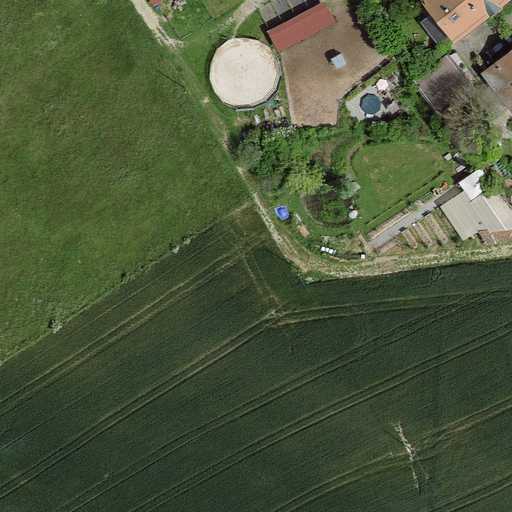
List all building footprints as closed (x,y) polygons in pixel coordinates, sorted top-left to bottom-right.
[(283,49),(341,19),(331,0),(323,0),(272,27),(283,49)] [(428,0),(457,37),(504,0),(428,0)] [(511,53),(488,73),(511,102),(511,53)] [(474,84),(453,57),(421,81),(463,138),(495,114),(474,84)] [(443,194),(470,238),(485,229),(495,247),(511,237),(511,201),(490,165),(443,194)]
